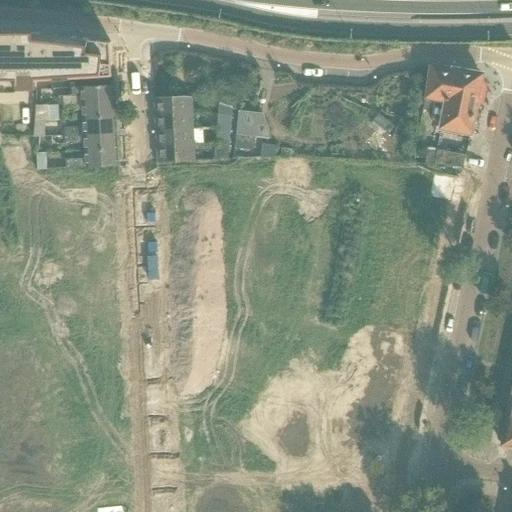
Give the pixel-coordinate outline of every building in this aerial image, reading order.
[(0,91),(35,91),(35,81),(111,77),(111,66),(112,66),(111,42),(88,40),(88,39),(36,33),(0,33),(0,91)] [(427,84),(423,110),(432,111),(431,120),(442,122),(442,123),(443,123),(453,70),(445,69),(446,68),(442,68),(440,67),(436,66),(433,66),(429,65),(427,84)] [(442,123),(441,129),(471,134),(481,80),(478,80),(476,76),(477,73),(453,69),(453,70),(443,123),(442,123)] [(72,95),(62,95),(63,104),(83,103),(114,101),(113,85),(93,86),(83,87),(83,86),(81,86),(81,87),(72,87),(72,95)] [(155,98),(155,114),(191,113),(190,98),(188,98),(181,97),(169,97),(155,98)] [(83,103),(63,104),(63,113),(82,112),(83,119),(115,117),(114,101),(83,103)] [(232,107),(220,103),(218,118),(231,119),(232,107)] [(36,105),(35,121),(46,121),(49,121),(48,105),(36,105)] [(236,110),(234,134),(252,136),(255,112),(236,110)] [(155,114),(156,130),(192,128),(191,113),(155,114)] [(64,128),(64,136),(116,133),(115,117),(83,119),(83,127),(64,128)] [(231,119),(218,118),(217,132),(230,133),(231,119)] [(35,122),(34,138),(45,138),(46,121),(35,122)] [(156,130),(157,146),(193,144),(192,128),(156,130)] [(230,133),(217,132),(216,146),(228,147),(230,133)] [(84,143),(84,150),(117,148),(116,133),(64,136),(65,144),(84,143)] [(193,144),(157,146),(158,163),(194,161),(193,144)] [(262,144),(260,157),(274,156),(275,145),(262,144)] [(228,147),(216,146),(214,160),(227,159),(228,147)] [(85,159),(66,160),(66,169),(118,166),(117,165),(117,148),(84,150),(85,159)] [(434,166),(463,168),(466,154),(437,149),(434,166)] [(39,157),(37,157),(37,170),(46,169),(45,157),(39,157)] [(161,226),(156,226),(158,259),(194,257),(198,342),(163,344),(165,376),(171,376),(175,464),(179,464),(181,499),(264,495),(262,459),(252,460),(236,164),(158,169),(161,226)] [(120,171),(42,175),(58,470),(48,471),(50,506),(132,502),(131,466),(135,466),(130,378),(136,378),(134,345),(99,347),(94,262),(130,260),(128,228),(123,228),(120,171)] [(417,185),(413,204),(451,212),(455,193),(417,185)] [(377,188),(376,196),(388,199),(389,191),(377,188)] [(376,196),(374,204),(386,206),(388,199),(376,196)] [(413,204),(409,223),(447,231),(451,212),(413,204)] [(370,222),(368,234),(375,235),(378,223),(370,222)] [(409,223),(405,242),(443,250),(447,231),(409,223)] [(368,234),(365,245),(373,247),(375,235),(368,234)] [(405,242),(401,261),(439,269),(443,250),(405,242)] [(362,259),(359,271),(367,273),(370,261),(362,259)] [(401,261),(397,279),(435,287),(439,269),(401,261)] [(359,271),(357,283),(365,285),(367,273),(359,271)] [(397,279),(393,298),(431,306),(435,287),(397,279)] [(354,297),(351,309),(359,310),(362,299),(354,297)] [(393,298),(389,317),(427,325),(431,306),(393,298)] [(351,309),(349,321),(357,322),(359,310),(351,309)] [(305,316),(289,431),(302,433),(316,341),(335,344),(339,321),(305,316)] [(389,317),(385,336),(420,344),(423,344),(427,325),(389,317)] [(383,336),(379,352),(417,360),(420,344),(385,336),(383,336)] [(345,337),(344,345),(356,347),(357,339),(345,337)] [(344,345),(342,352),(354,355),(356,347),(344,345)] [(379,352),(376,368),(414,376),(417,360),(379,352)] [(374,373),(371,388),(409,397),(412,381),(374,373)] [(371,388),(368,405),(370,405),(405,413),(409,397),(371,388)] [(511,402),(510,402),(501,445),(511,447),(511,402)] [(370,405),(366,424),(404,433),(408,413),(405,413),(370,405)] [(366,424),(362,443),(400,451),(404,433),(366,424)] [(362,443),(358,462),(395,470),(400,451),(362,443)] [(358,462),(354,481),(391,489),(395,470),(358,462)] [(354,481),(350,497),(388,505),(391,489),(354,481)]
